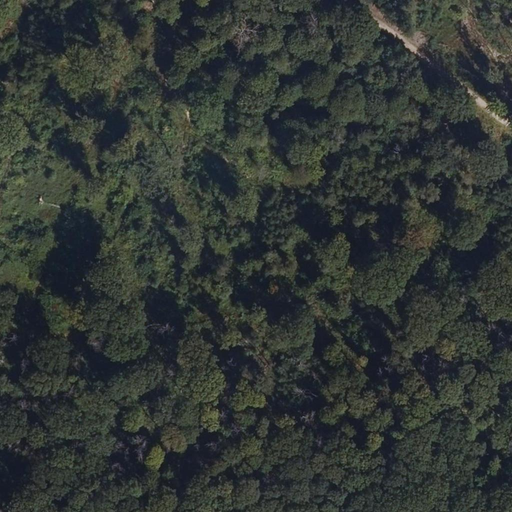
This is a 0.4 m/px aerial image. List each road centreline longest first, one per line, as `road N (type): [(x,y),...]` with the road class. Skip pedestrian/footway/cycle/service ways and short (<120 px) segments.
road 1 (track): [(511,87),(390,0)]
road 2 (track): [(386,511),(511,456)]
